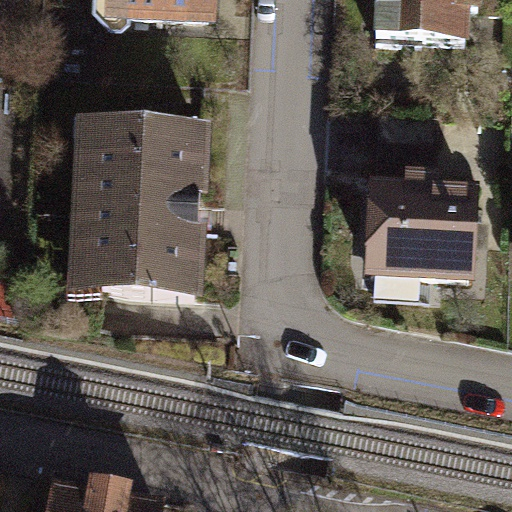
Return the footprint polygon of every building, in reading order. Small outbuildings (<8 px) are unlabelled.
[(228,0),(111,0),(110,35),(227,41),(228,0)] [(511,0),(362,0),(362,61),(470,63),(471,29),(511,29),(511,0)] [(214,321),(222,119),(97,114),(96,140),(81,139),(74,294),(88,295),(87,316),(214,321)] [(441,129),(378,127),(377,158),(440,160),(441,129)] [(400,206),(360,205),(357,295),(471,299),(474,209),(439,208),(440,191),(401,190),(400,206)] [(95,505),(58,499),(55,511),(136,511),(130,511),(132,498),(97,492),(95,505)]
